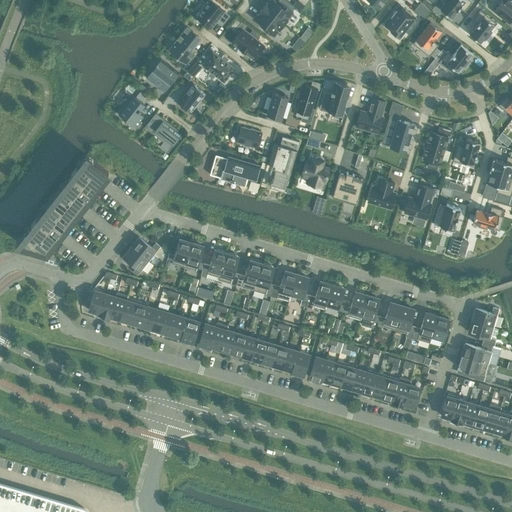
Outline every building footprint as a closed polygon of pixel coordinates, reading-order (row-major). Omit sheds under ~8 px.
[(199,11),(201,12),(196,17),(210,28),(216,21),(221,25),(230,15),(210,0),(209,0),(206,5),(204,4),(204,5),(205,6),(201,11),(200,10),(199,11)] [(278,3),(273,0),(268,0),(266,2),(262,7),(283,24),(288,18),(287,18),(292,12),(279,1),(278,3)] [(446,0),(440,9),(451,18),(459,7),(464,11),(472,1),(470,0),(446,0)] [(511,0),(506,0),(505,1),(504,0),(502,0),(494,10),(507,21),(511,14),(511,0)] [(420,3),(413,11),(423,19),(430,11),(420,3)] [(400,5),(384,25),(390,30),(400,38),(416,17),(400,5)] [(283,24),(262,7),(258,12),(255,17),(262,23),(260,25),(274,35),(279,29),(283,24)] [(477,23),(469,34),(480,42),(494,24),(484,16),(485,14),(479,9),(472,19),(477,23)] [(430,21),(416,39),(426,48),(425,50),(430,54),(438,44),(433,40),(441,30),(430,21)] [(245,25),(241,22),(234,31),(238,34),(231,42),(253,59),(264,45),(257,40),(259,37),(252,31),(249,34),(242,28),(245,25)] [(187,27),(175,42),(169,49),(186,63),(194,53),(190,50),(200,37),(187,27)] [(447,50),(440,60),(445,64),(447,62),(458,71),(472,53),(461,44),(452,54),(447,50)] [(202,65),(223,82),(234,68),(212,51),(202,65)] [(161,59),(147,76),(161,87),(165,90),(168,85),(179,72),(161,59)] [(195,64),(189,71),(193,75),(199,67),(195,64)] [(312,87),(303,85),(295,110),(297,111),(296,115),(302,117),(303,113),(310,115),(317,89),(319,90),(321,84),(313,81),(312,87)] [(347,87),(332,83),(325,108),(339,112),(337,119),(344,121),(348,106),(342,104),(347,87)] [(148,90),(141,84),(138,87),(145,93),(148,90)] [(192,84),(178,101),(180,103),(179,105),(185,110),(187,108),(191,111),(205,94),(192,84)] [(273,93),(266,114),(282,119),(288,97),(273,93)] [(145,104),(133,95),(118,114),(135,127),(144,116),(139,112),(145,104)] [(506,95),(498,105),(504,110),(505,108),(511,112),(511,97),(511,99),(506,95)] [(385,101),(372,97),(367,112),(360,110),(356,126),(378,133),(383,117),(380,116),(385,101)] [(392,101),(389,112),(398,115),(401,106),(392,101)] [(159,123),(151,116),(144,126),(153,133),(155,130),(165,138),(159,146),(167,152),(181,135),(177,131),(178,130),(167,121),(166,123),(162,120),(159,123)] [(414,124),(398,119),(389,146),(406,151),(414,124)] [(253,131),(241,127),(237,141),(243,143),(243,144),(243,146),(248,147),(250,146),(250,145),(257,147),(261,132),(254,130),(253,131)] [(425,148),(426,149),(423,159),(429,160),(427,166),(436,169),(437,163),(439,163),(447,137),(449,138),(451,130),(439,127),(437,133),(431,132),(428,142),(427,141),(425,148)] [(277,146),(271,168),(275,169),(270,187),(284,192),(300,141),(291,138),(292,137),(291,137),(288,148),(276,144),(276,145),(277,146)] [(320,141),(308,137),(306,144),(318,148),(320,141)] [(457,144),(453,158),(473,164),(480,142),(466,138),(463,146),(457,144)] [(17,242),(46,250),(111,168),(89,151),(17,242)] [(243,162),(215,154),(210,174),(247,185),(250,176),(256,178),(260,165),(244,160),(243,162)] [(310,156),(309,162),(304,160),(300,175),(307,177),(305,183),(320,187),(322,182),(324,182),(328,167),(321,165),(322,160),(310,156)] [(493,158),(489,170),(511,177),(511,174),(511,157),(507,156),(505,162),(493,158)] [(340,170),(332,196),(356,204),(363,177),(340,170)] [(489,170),(486,182),(498,186),(496,192),(508,196),(510,189),(508,188),(511,177),(489,170)] [(372,187),(368,202),(390,209),(395,194),(391,193),(394,184),(379,179),(376,188),(372,187)] [(433,189),(418,185),(414,196),(415,196),(414,199),(408,197),(404,213),(425,220),(430,204),(429,204),(433,189)] [(438,210),(433,224),(453,230),(460,208),(446,203),(444,212),(438,210)] [(476,208),(472,222),(494,229),(498,216),(501,216),(503,210),(491,206),(489,212),(476,208)] [(152,247),(139,237),(131,247),(149,260),(157,251),(156,250),(160,246),(155,242),(152,247)] [(454,238),(451,249),(458,251),(461,240),(454,238)] [(172,263),(184,266),(191,242),(179,239),(174,254),(169,253),(167,258),(173,260),(172,263)] [(191,242),(184,266),(196,270),(197,267),(202,269),(204,263),(198,262),(203,246),(191,242)] [(141,270),(149,260),(131,247),(123,256),(136,266),(132,271),(137,275),(141,270)] [(202,269),(200,275),(206,277),(207,273),(219,277),(226,253),(225,252),(225,251),(217,249),(216,250),(214,249),(209,265),(204,263),(202,269)] [(219,277),(218,279),(231,283),(230,284),(236,285),(239,274),(233,272),(238,257),(236,256),(236,255),(228,252),(228,253),(226,253),(219,277)] [(242,286),(254,290),(261,263),(249,260),(245,275),(239,274),(236,285),(241,287),(242,286)] [(263,264),(261,263),(254,290),(266,293),(265,294),(271,296),(273,290),(274,284),(269,283),(273,267),(271,266),(271,265),(263,263),(263,264)] [(284,270),(280,286),(274,284),(273,290),(278,292),(290,296),(297,274),(284,270)] [(308,278),(297,274),(290,296),(302,299),(308,301),(309,295),(304,293),(308,278)] [(308,301),(306,306),(312,308),(313,305),(325,309),(326,306),(325,306),(332,285),(330,284),(330,283),(322,280),(322,282),(320,281),(315,296),(309,295),(308,301)] [(337,309),(343,311),(345,305),(339,304),(344,288),(341,287),(342,286),(333,284),(333,285),(332,285),(325,306),(326,306),(337,310),(337,309)] [(94,290),(88,310),(99,313),(98,314),(99,314),(105,293),(94,290)] [(343,311),(348,313),(348,315),(360,319),(361,317),(360,317),(367,295),(355,291),(350,307),(345,305),(343,311)] [(115,296),(105,293),(99,314),(109,317),(117,292),(116,292),(115,296)] [(127,295),(117,292),(109,317),(110,317),(110,316),(120,319),(127,295)] [(128,295),(127,295),(120,319),(130,322),(137,300),(127,297),(128,295)] [(372,320),(378,322),(380,316),(374,314),(379,299),(367,295),(360,317),(361,317),(372,320)] [(147,303),(137,300),(130,322),(141,325),(146,306),(147,303)] [(378,322),(384,323),(383,326),(395,330),(396,327),(395,327),(402,306),(390,302),(385,318),(380,316),(378,322)] [(487,311),(476,308),(472,320),(494,326),(499,308),(499,306),(497,304),(495,304),(493,305),(492,306),(489,305),(487,311)] [(146,306),(141,325),(151,328),(157,309),(146,306)] [(396,327),(408,331),(408,330),(413,332),(415,326),(409,325),(414,309),(402,306),(395,327),(396,327)] [(168,310),(157,307),(157,309),(151,328),(161,331),(167,312),(168,310)] [(167,312),(161,331),(172,334),(177,315),(167,312)] [(430,342),(431,338),(437,316),(435,316),(436,314),(428,312),(427,313),(425,312),(420,328),(415,326),(413,332),(411,338),(417,340),(418,339),(430,342)] [(177,315),(172,334),(181,337),(181,339),(182,339),(188,318),(177,315)] [(449,320),(437,316),(431,338),(443,341),(449,320)] [(188,318),(182,339),(192,342),(199,321),(188,318)] [(494,326),(472,320),(468,332),(484,336),(482,342),(488,343),(490,338),(494,326)] [(227,325),(217,322),(215,326),(209,347),(210,347),(210,346),(220,349),(226,330),(227,325)] [(205,323),(198,344),(209,347),(215,326),(205,323)] [(226,330),(220,349),(230,352),(236,333),(226,330)] [(236,333),(230,352),(241,355),(246,336),(236,333)] [(246,336),(241,355),(251,358),(257,339),(246,336)] [(257,339),(251,358),(261,361),(267,342),(257,339)] [(267,342),(261,361),(272,364),(277,345),(267,342)] [(482,342),(481,347),(465,343),(461,355),(462,355),(483,361),(488,363),(491,351),(486,349),(488,343),(482,342)] [(277,345),(272,364),(282,367),(288,348),(277,345)] [(288,348),(282,367),(292,370),(292,372),(298,351),(288,348)] [(298,351),(292,372),(303,375),(309,354),(298,351)] [(483,361),(462,355),(458,367),(474,371),(472,377),(477,379),(479,373),(480,373),(483,361)] [(315,356),(309,377),(320,380),(326,359),(315,356)] [(320,380),(320,379),(330,382),(336,363),(326,359),(320,380)] [(347,363),(337,360),(336,363),(330,382),(341,385),(347,366),(347,363)] [(347,366),(341,385),(351,388),(357,369),(347,366)] [(357,369),(351,388),(361,391),(367,372),(357,369)] [(378,373),(368,370),(367,372),(361,391),(372,394),(378,373)] [(389,376),(378,373),(372,394),(382,397),(389,376)] [(392,400),(392,402),(400,377),(399,376),(399,379),(389,376),(382,397),(392,400)] [(400,377),(392,402),(403,405),(409,384),(410,380),(400,377)] [(409,384),(403,405),(403,404),(414,407),(419,387),(409,384)] [(451,418),(451,419),(457,399),(458,396),(447,393),(441,415),(451,418)] [(451,419),(462,422),(468,402),(457,399),(451,419)] [(478,405),(468,402),(462,422),(462,423),(462,421),(472,424),(478,405)] [(493,431),(500,407),(490,403),(488,408),(483,427),(493,431)] [(478,405),(472,424),(483,427),(488,408),(478,405)] [(501,407),(500,407),(493,431),(503,433),(502,435),(503,435),(510,410),(509,412),(500,409),(501,407)] [(511,410),(510,410),(503,435),(511,437),(511,410)] [(84,508),(82,507),(0,482),(0,511),(88,511),(86,509),(84,508)]
